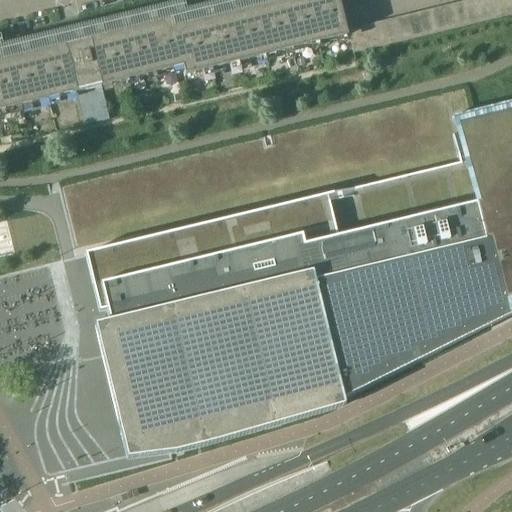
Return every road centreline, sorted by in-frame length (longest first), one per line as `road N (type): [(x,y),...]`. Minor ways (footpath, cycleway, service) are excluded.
road 1 (primary): [(511,370),(183,511)]
road 2 (primary): [(511,388),(281,511)]
